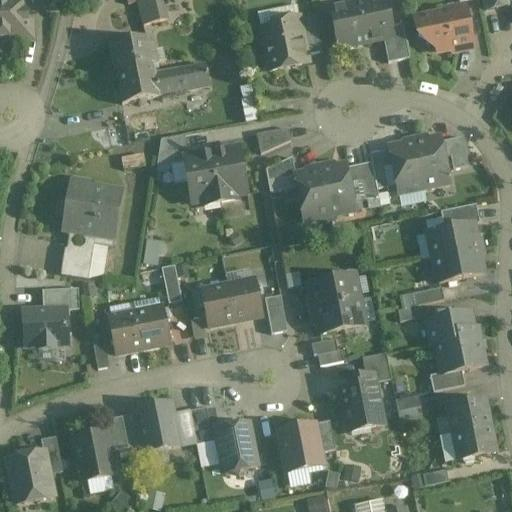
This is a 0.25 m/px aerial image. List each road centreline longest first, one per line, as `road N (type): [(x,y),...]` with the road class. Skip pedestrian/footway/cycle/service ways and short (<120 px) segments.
road 1 (residential): [(0,434),(141,384),(231,375),(265,386)]
road 2 (residential): [(355,107),(413,96),(461,112),(497,153),(511,194)]
